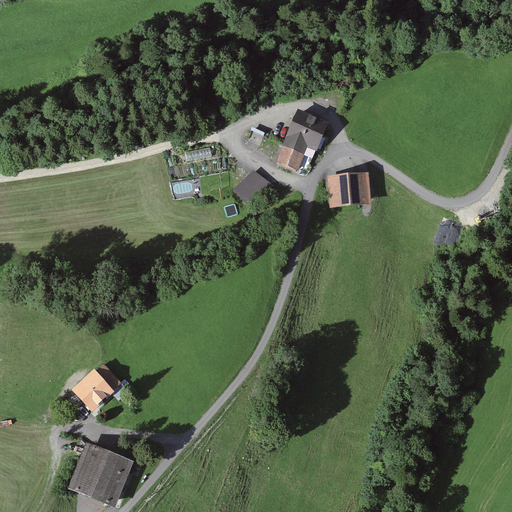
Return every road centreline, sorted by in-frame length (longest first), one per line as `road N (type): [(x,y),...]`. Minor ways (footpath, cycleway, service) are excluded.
road 1 (unclassified): [(123,511),(257,356),(290,277),(318,173),(355,155),(447,206),(482,194),(511,143)]
road 2 (track): [(346,157),(340,130),(321,109),(300,105),(230,132),(240,154),(312,190)]
road 3 (track): [(230,132),(0,179)]
road 4 (track): [(37,511),(59,431),(185,440)]
